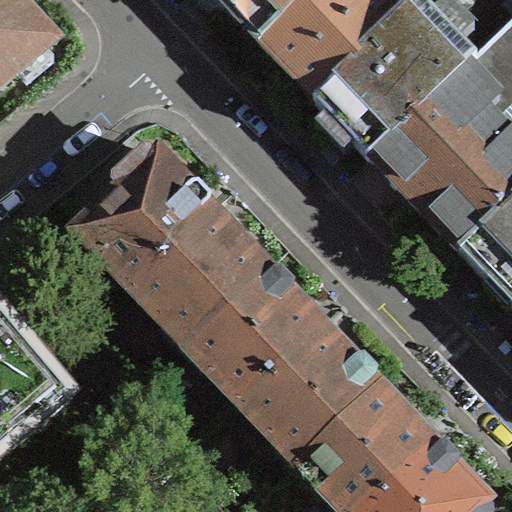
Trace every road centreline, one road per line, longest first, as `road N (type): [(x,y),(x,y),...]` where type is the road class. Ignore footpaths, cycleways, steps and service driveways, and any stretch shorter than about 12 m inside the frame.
road 1 (residential): [(172,57),(511,412)]
road 2 (residential): [(172,57),(0,197)]
